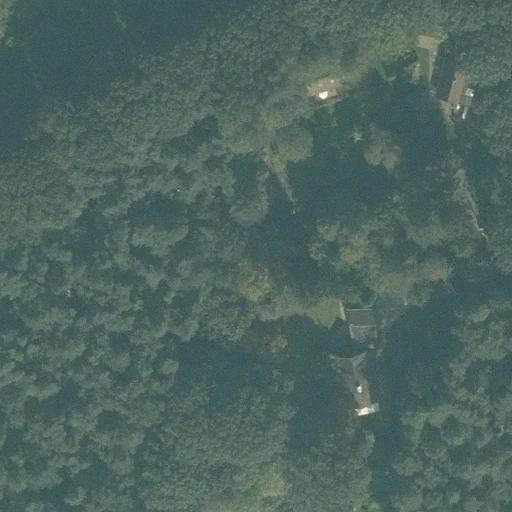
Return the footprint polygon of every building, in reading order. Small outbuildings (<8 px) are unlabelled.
[(295,71),(302,90),(362,69),(355,50),(295,71)] [(437,92),(456,97),(483,104),(491,71),(445,59),(437,92)] [(408,280),(422,307),(447,295),(434,268),(408,280)] [(333,356),(343,401),(378,394),(368,349),(375,348),(374,307),(344,307),(354,352),(333,356)] [(362,441),(365,465),(392,462),(390,438),(362,441)] [(360,468),(361,492),(385,490),(384,466),(360,468)]
